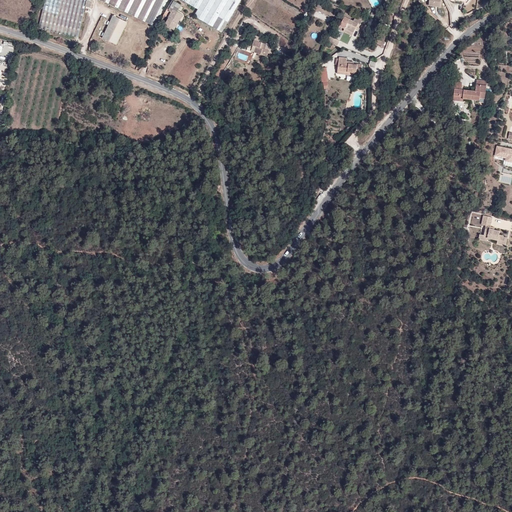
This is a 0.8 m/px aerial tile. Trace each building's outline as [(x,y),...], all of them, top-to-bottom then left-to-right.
[(78,37),(85,6),(86,0),(44,0),(39,28),(78,37)] [(102,0),(155,26),(158,20),(132,7),(118,0),(102,0)] [(135,0),(132,7),(158,20),(167,0),(135,0)] [(172,0),(167,8),(181,17),(183,14),(177,11),(181,4),(175,0),(172,0)] [(182,0),(198,9),(194,15),(202,20),(210,0),(182,0)] [(241,0),(210,0),(202,20),(222,32),(241,0)] [(167,8),(160,20),(168,25),(167,26),(174,30),(181,17),(167,8)] [(339,26),(344,28),(353,33),(355,29),(356,27),(358,28),(362,20),(355,17),(353,21),(344,16),(339,26)] [(113,17),(103,41),(118,47),(128,23),(113,17)] [(328,40),(337,46),(340,41),(330,36),(328,40)] [(256,46),(254,52),(267,56),(268,50),(260,48),(262,42),(254,40),(252,45),(256,46)] [(346,62),(346,60),(347,58),(339,57),(337,70),(352,72),(351,75),(360,76),(362,64),(353,63),(353,64),(348,64),(348,63),(346,62)] [(487,81),(476,80),(475,91),(461,90),(462,83),(455,82),(453,100),(463,101),(463,98),(480,100),(480,97),(485,98),(487,81)] [(511,146),(496,144),(494,155),(505,157),(504,164),(511,165),(511,146)]
